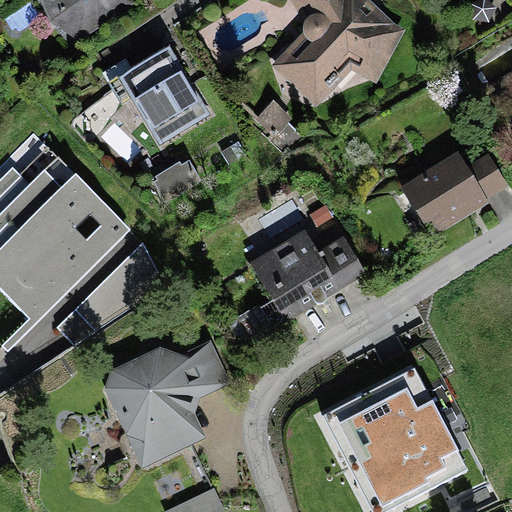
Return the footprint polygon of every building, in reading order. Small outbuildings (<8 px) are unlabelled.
[(128,0),(43,0),(54,16),(61,11),(80,39),(131,4),(128,0)] [(394,34),(374,23),(368,25),(360,17),(360,14),(351,0),(298,0),(312,21),(308,26),(307,31),(308,36),(313,42),(290,66),(302,79),(303,86),(315,97),(326,86),(329,89),(338,79),(335,77),(341,70),(340,65),(345,59),(369,72),(377,56),(383,54),(394,34)] [(487,20),(493,9),(484,0),(483,0),(473,6),(474,19),(487,20)] [(168,54),(124,80),(161,141),(204,114),(168,54)] [(286,122),(269,140),(283,154),(288,149),(290,151),(303,138),(286,122)] [(502,187),(486,161),(464,174),(456,160),(407,191),(433,232),(467,211),(465,207),(467,201),(478,195),(480,198),(483,198),(502,187)] [(189,162),(154,183),(166,203),(200,182),(189,162)] [(0,193),(0,271),(40,311),(126,226),(64,165),(37,193),(19,175),(0,193)] [(334,284),(360,268),(343,241),(318,256),(309,241),(286,255),(282,249),(252,268),(273,301),(279,298),(290,316),(314,302),(318,305),(323,304),(326,300),(325,295),(336,288),(334,284)] [(57,328),(74,346),(97,331),(75,310),(57,328)] [(130,432),(137,435),(142,433),(149,448),(163,453),(189,441),(194,427),(187,411),(192,397),(226,381),(209,346),(175,362),(174,359),(161,355),(115,376),(110,390),(130,432)] [(409,372),(339,408),(356,440),(338,449),(358,488),(376,479),(392,510),(461,474),(452,456),(458,453),(424,387),(418,391),(409,372)] [(191,502),(169,511),(223,511),(224,511),(216,496),(194,507),(191,502)]
